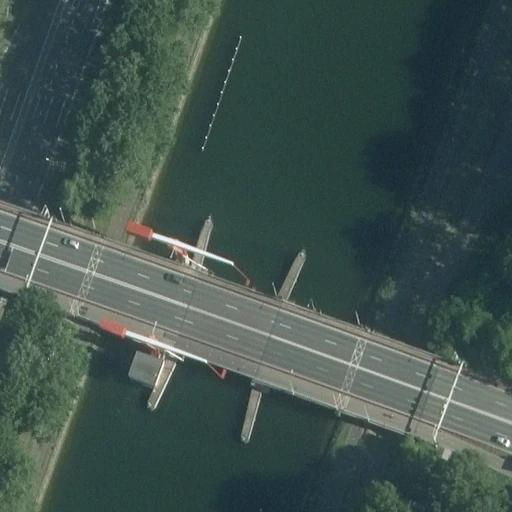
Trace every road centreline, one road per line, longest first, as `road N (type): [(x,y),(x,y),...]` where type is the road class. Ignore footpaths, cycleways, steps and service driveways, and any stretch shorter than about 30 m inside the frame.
road 1 (primary): [(504,422),(0,245)]
road 2 (unclassified): [(360,511),(412,337),(495,157)]
road 3 (primary): [(0,263),(95,0)]
road 4 (primary): [(45,0),(0,129)]
